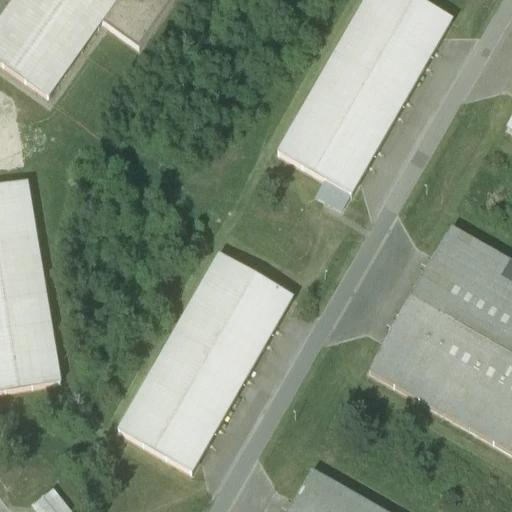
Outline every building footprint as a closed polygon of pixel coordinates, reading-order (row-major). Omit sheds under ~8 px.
[(17,0),(0,25),(0,68),(47,102),(101,27),(138,53),(175,0),(17,0)] [(405,0),(368,0),(278,159),(350,200),(450,26),(405,0)] [(26,188),(0,192),(0,396),(59,387),(26,188)] [(308,229),(294,252),(314,264),(327,240),(308,229)] [(511,269),(450,234),(368,377),(511,459),(511,269)] [(218,262),(118,437),(191,478),(291,303),(218,262)] [(371,511),(311,477),(290,511),(371,511)] [(66,511),(52,494),(31,510),(32,511),(66,511)]
